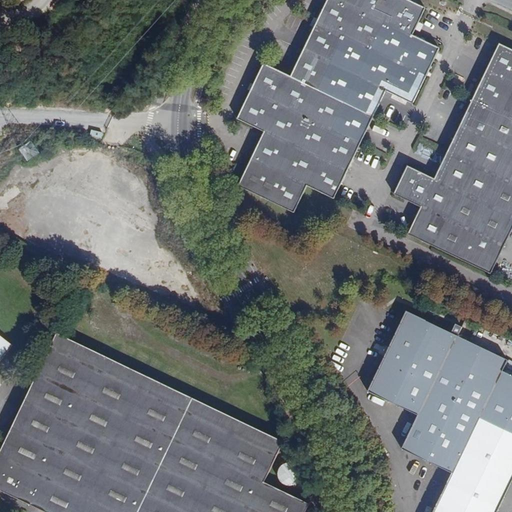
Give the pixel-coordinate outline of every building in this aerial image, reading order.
[(425,7),(410,0),(327,0),(292,74),(264,61),(237,117),(264,130),(238,185),(294,211),(307,184),(334,198),(386,90),(412,103),(439,47),(412,35),(425,7)] [(511,49),(499,43),(435,178),(406,165),(393,193),(421,206),(407,233),(490,273),(511,227),(511,49)] [(163,246),(72,204),(59,231),(61,233),(59,240),(77,249),(80,243),(149,275),(163,246)] [(426,320),(406,310),(388,348),(384,349),(385,354),(367,391),(388,401),(388,400),(417,415),(401,448),(451,471),(431,511),(497,511),(511,481),(511,375),(502,371),(507,360),(457,336),(462,327),(455,324),(451,333),(425,321),(426,320)] [(283,441),(56,333),(0,450),(0,489),(46,511),(304,511),(309,503),(264,481),(283,441)] [(0,360),(12,346),(0,336),(0,360)] [(276,480),(294,488),(301,470),(283,463),(276,480)]
